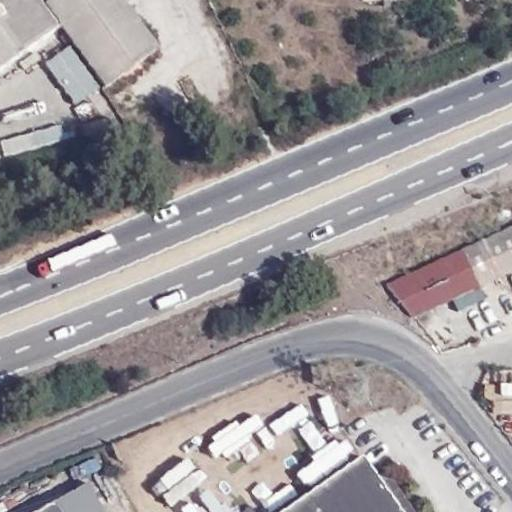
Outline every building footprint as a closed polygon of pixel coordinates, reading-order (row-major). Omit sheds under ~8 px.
[(0,0),(0,68),(56,29),(35,0),(0,0)] [(35,0),(56,29),(94,81),(148,42),(117,0),(35,0)] [(511,227),(386,285),(412,318),(511,272),(511,227)] [(376,480),(361,457),(282,511),(413,511),(393,483),(376,480)] [(111,511),(98,485),(59,507),(50,511),(111,511)]
